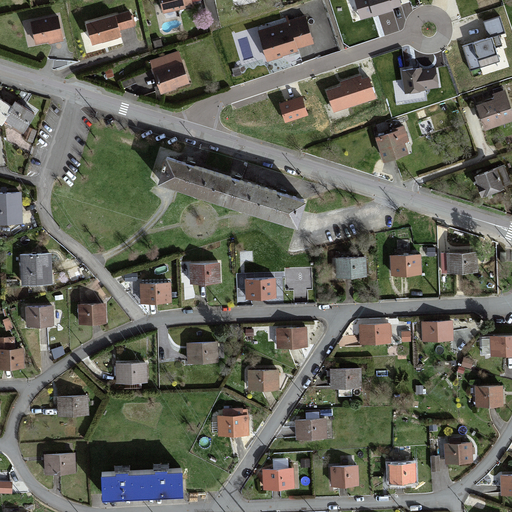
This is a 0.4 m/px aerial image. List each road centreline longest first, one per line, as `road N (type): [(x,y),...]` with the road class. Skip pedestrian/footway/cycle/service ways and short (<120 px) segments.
road 1 (residential): [(195,128),(510,229)]
road 2 (residential): [(142,324),(83,250),(50,224),(43,204),(76,89)]
road 3 (residential): [(428,29),(206,104),(195,128)]
road 4 (residential): [(222,506),(454,494)]
road 5 (residential): [(222,506),(340,309)]
road 6 (residential): [(340,309),(191,314),(142,324)]
road 7 (residential): [(340,309),(511,305)]
road 8 (residential): [(142,324),(65,359),(32,385)]
road 9 (residential): [(76,89),(195,128)]
road 10 (residential): [(9,443),(34,487),(57,502),(101,511)]
